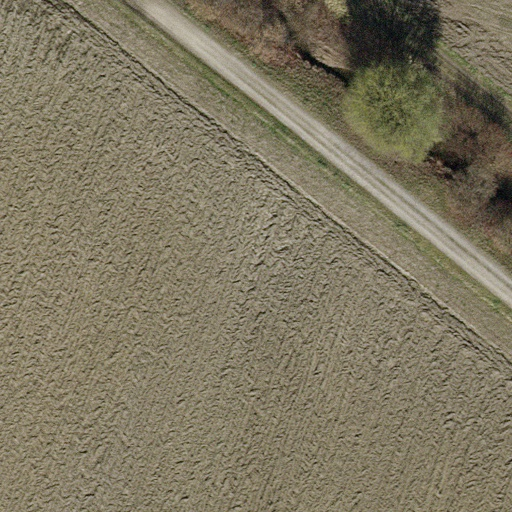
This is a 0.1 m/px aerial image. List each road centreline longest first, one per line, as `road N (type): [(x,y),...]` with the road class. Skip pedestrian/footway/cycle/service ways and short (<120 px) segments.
road 1 (track): [(151,0),(511,293)]
road 2 (track): [(369,0),(511,116)]
